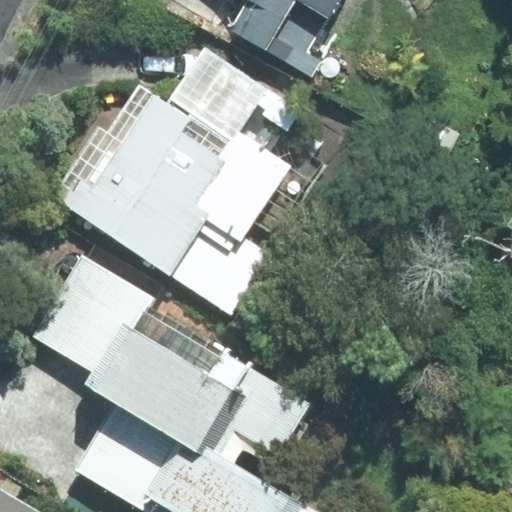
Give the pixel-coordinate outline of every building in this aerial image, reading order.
[(246,0),(260,9),(243,36),(285,62),(318,9),(353,30),(368,0),(246,0)] [(71,207),(226,311),(224,315),(239,326),(281,263),(258,248),(305,176),(251,140),(243,151),(167,100),(104,195),(87,182),(71,207)] [(294,100),(278,122),(301,140),(318,119),(294,100)] [(81,475),(143,511),(314,511),(239,466),(254,440),(303,471),(335,418),(162,314),(149,336),(141,331),(160,301),(89,259),(41,340),(101,375),(92,391),(121,408),(81,475)] [(0,511),(66,511),(0,473),(0,511)]
